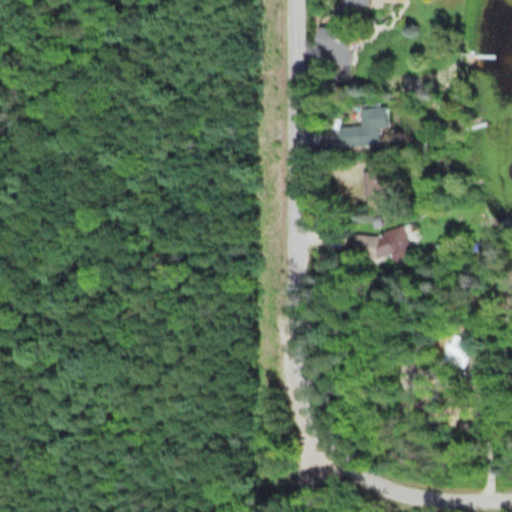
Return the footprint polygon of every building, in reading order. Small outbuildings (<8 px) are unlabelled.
[(366,0),(338,0),(334,20),(357,25),(361,5),(365,6),(366,0)] [(351,28),(317,28),(317,49),(323,49),(323,65),(351,65),(351,28)] [(340,147),(379,146),(378,128),(386,128),(386,107),(360,108),(361,126),(339,127),(340,147)] [(362,171),(362,198),(381,198),(381,171),(362,171)] [(352,257),(406,258),(407,233),(353,231),(352,257)] [(472,343),(451,335),(442,361),(464,368),(472,343)]
